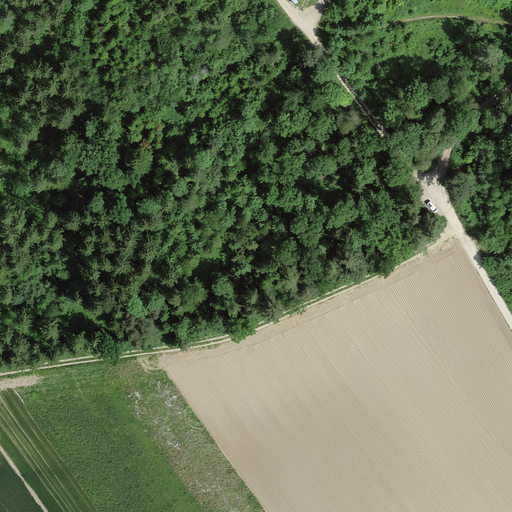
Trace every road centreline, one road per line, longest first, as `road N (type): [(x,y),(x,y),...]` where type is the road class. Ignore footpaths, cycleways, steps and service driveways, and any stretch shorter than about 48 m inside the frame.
road 1 (track): [(0,370),(223,337),(393,264),(455,225)]
road 2 (track): [(511,320),(438,195),(451,140),(511,83)]
road 3 (track): [(438,195),(284,0)]
